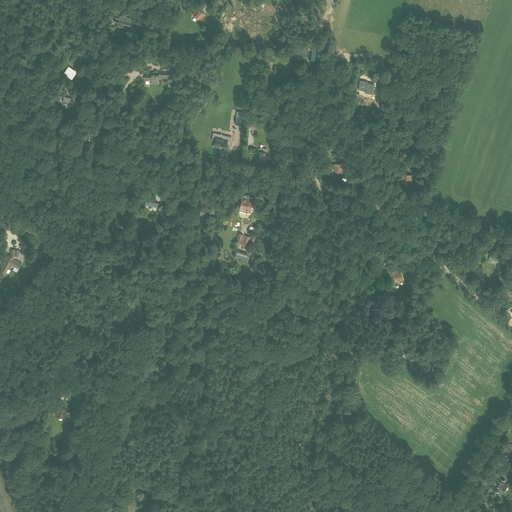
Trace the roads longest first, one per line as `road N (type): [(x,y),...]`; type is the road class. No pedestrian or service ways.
road 1 (track): [(511,235),(0,120)]
road 2 (track): [(511,324),(361,198)]
road 3 (track): [(80,141),(95,89),(90,36),(101,0)]
